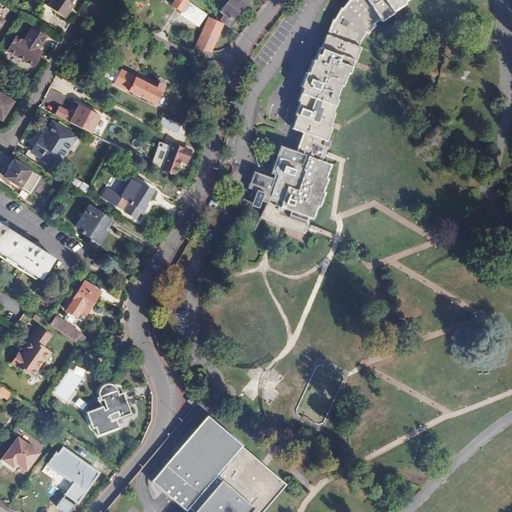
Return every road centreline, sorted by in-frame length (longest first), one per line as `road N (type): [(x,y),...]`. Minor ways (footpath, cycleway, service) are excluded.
road 1 (residential): [(98,511),(167,411),(138,302),(193,214),(234,55)]
road 2 (residential): [(0,140),(17,140),(91,9),(194,55),(234,55)]
